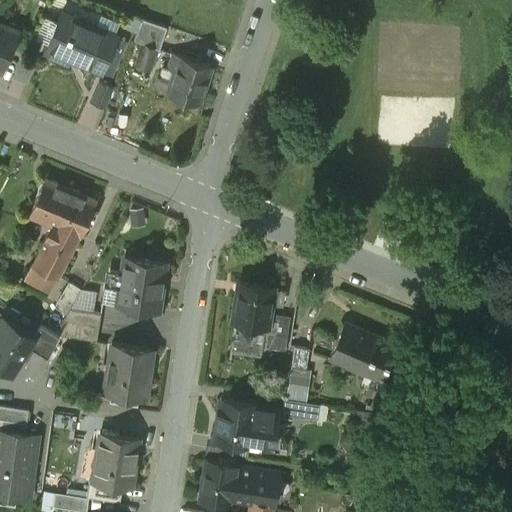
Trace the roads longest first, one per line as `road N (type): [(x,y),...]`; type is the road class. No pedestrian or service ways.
road 1 (residential): [(511,316),(434,296),(209,203)]
road 2 (residential): [(209,203),(160,511)]
road 3 (residential): [(0,116),(209,203)]
road 4 (residential): [(280,0),(209,203)]
